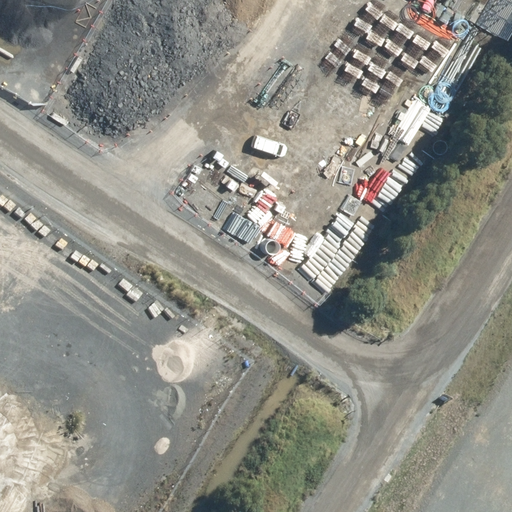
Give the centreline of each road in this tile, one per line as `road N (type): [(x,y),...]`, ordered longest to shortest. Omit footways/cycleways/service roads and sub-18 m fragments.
road 1 (unknown): [(106,0),(76,56),(25,118)]
road 2 (unknown): [(389,410),(511,473)]
